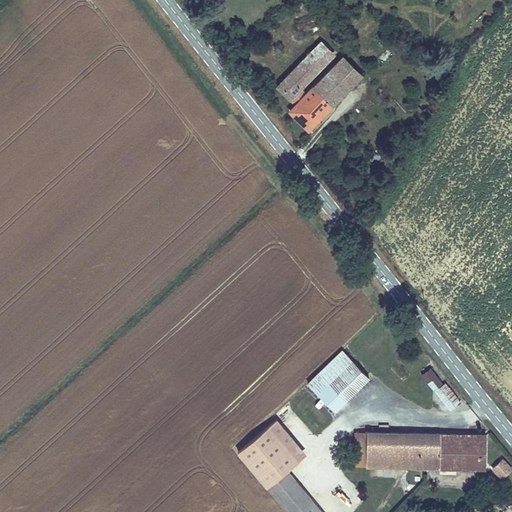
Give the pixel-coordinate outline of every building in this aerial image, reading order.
[(303,39),(291,56),(305,65),(317,48),(303,39)] [(332,44),(315,68),(338,83),(355,60),(332,44)] [(307,123),(338,83),(315,68),(297,92),(290,87),(305,65),(291,56),(269,87),(289,101),(285,107),(307,123)] [(306,382),(336,411),(370,377),(342,348),(306,382)] [(403,380),(410,374),(399,362),(392,369),(403,380)] [(430,367),(421,374),(434,390),(443,383),(430,367)] [(443,383),(434,390),(438,395),(449,386),(445,381),(443,383)] [(462,402),(449,386),(438,395),(451,411),(462,402)] [(268,487),(289,470),(307,454),(277,418),(235,449),(268,487)] [(486,469),(487,433),(354,431),(353,467),(486,469)] [(511,466),(503,457),(492,469),(501,479),(511,469),(511,466)] [(268,487),(288,511),(323,511),(289,470),(268,487)]
